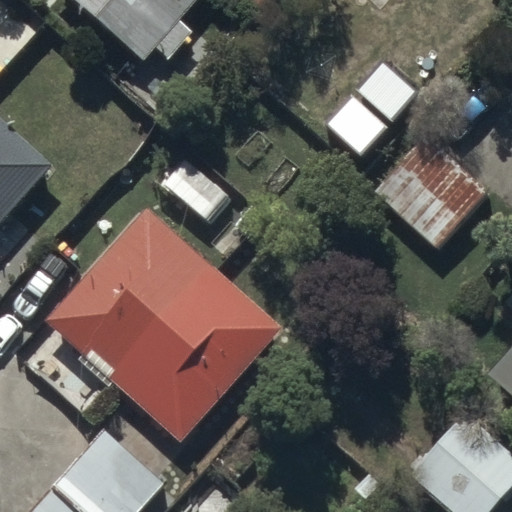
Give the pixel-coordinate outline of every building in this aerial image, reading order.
[(54,0),(139,75),(205,0),(54,0)] [(397,0),(344,0),(374,26),(397,0)] [(0,81),(36,41),(0,9),(0,81)] [(0,245),(55,184),(0,134),(0,245)] [(371,206),(436,264),(485,209),(420,152),(371,206)] [(41,342),(172,458),(276,342),(144,225),(41,342)] [(511,363),(486,393),(511,415),(511,363)] [(406,495),(425,511),(500,511),(511,500),(511,477),(462,432),(406,495)] [(41,511),(146,511),(157,500),(98,448),(41,511)]
